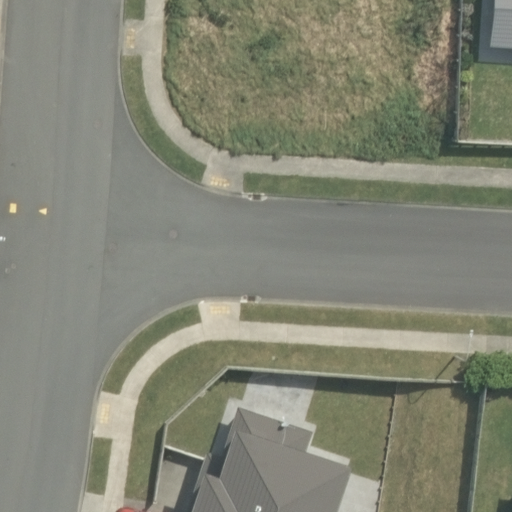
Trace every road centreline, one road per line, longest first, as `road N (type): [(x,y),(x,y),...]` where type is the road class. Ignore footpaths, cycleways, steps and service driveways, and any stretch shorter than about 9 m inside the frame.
road 1 (residential): [(511,263),(48,238)]
road 2 (residential): [(14,511),(48,238)]
road 3 (residential): [(48,238),(67,0)]
